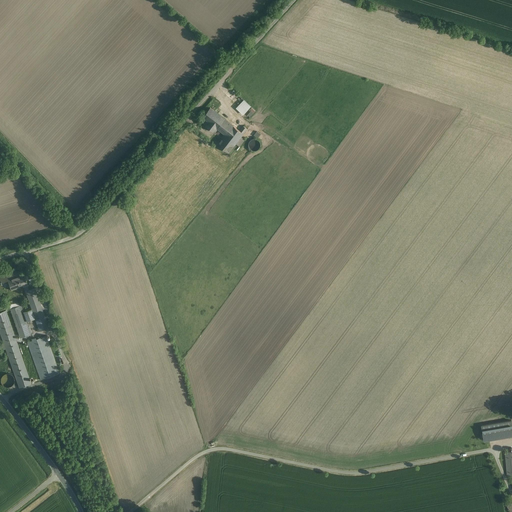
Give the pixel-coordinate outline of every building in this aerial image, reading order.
[(244,99),(236,108),(243,115),(251,106),(244,99)] [(224,135),(235,144),(243,134),(214,111),(210,108),(203,117),(205,119),(202,122),(215,133),(218,129),(225,134),(224,135)] [(235,144),(224,135),(218,144),(229,152),(235,144)] [(251,140),(250,140),(249,141),(249,142),(249,143),(248,145),(249,146),(249,147),(249,148),(250,149),(251,149),(252,150),(253,150),(254,151),(255,151),(256,150),(257,150),(258,149),(259,148),(260,147),(260,146),(260,145),(260,144),(260,143),(260,142),(259,141),(258,140),(257,140),(256,139),(255,139),(254,139),(253,139),(252,139),(251,140)] [(17,271),(0,276),(0,280),(1,283),(8,280),(11,289),(17,287),(17,285),(22,284),(23,286),(27,285),(23,274),(19,276),(17,271)] [(29,290),(25,291),(39,331),(49,328),(35,288),(29,290)] [(20,306),(10,309),(20,338),(30,334),(20,306)] [(5,311),(0,312),(0,330),(19,388),(30,384),(5,311)] [(46,336),(27,342),(40,380),(59,374),(46,336)] [(4,375),(3,376),(2,377),(2,378),(2,379),(2,380),(2,381),(2,382),(2,383),(3,384),(4,385),(4,386),(5,386),(6,386),(7,387),(9,387),(10,386),(11,386),(12,386),(12,385),(13,384),(14,384),(14,383),(15,382),(15,381),(15,379),(15,378),(14,377),(14,376),(13,376),(12,375),(11,374),(10,374),(9,374),(8,373),(7,374),(6,374),(5,374),(4,375)] [(511,423),(511,421),(481,426),(484,441),(511,435),(511,423)]
